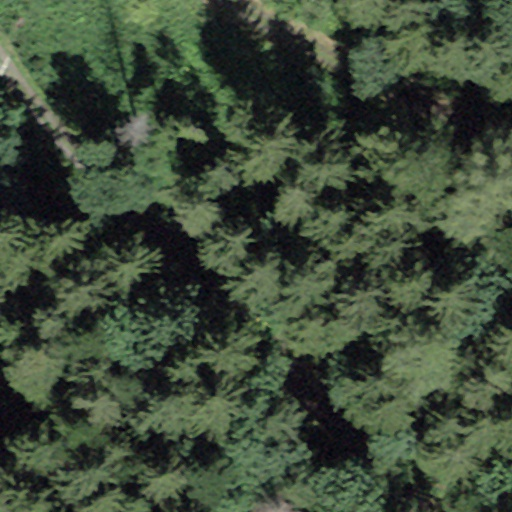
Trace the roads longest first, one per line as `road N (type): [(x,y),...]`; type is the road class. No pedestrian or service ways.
road 1 (track): [(407,511),(0,56)]
road 2 (track): [(228,0),(320,62),(511,145)]
